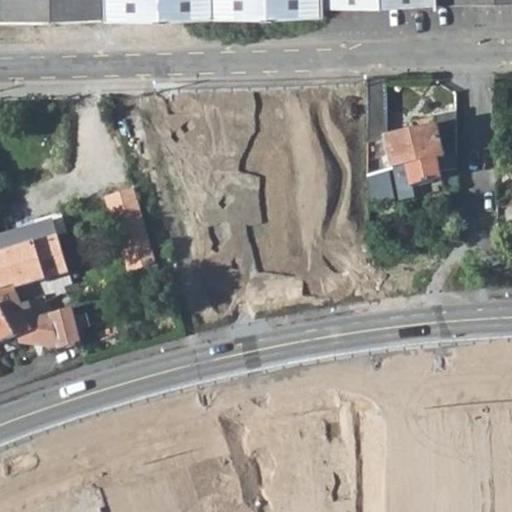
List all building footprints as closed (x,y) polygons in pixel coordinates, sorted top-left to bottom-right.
[(3,0),(4,18),(102,16),(102,0),(3,0)] [(438,2),(438,0),(106,0),(107,15),(321,11),(321,9),(321,4),(438,2)] [(457,111),(433,114),(435,125),(387,139),(384,77),(373,78),(368,78),(368,85),(368,89),(370,177),(394,169),(396,169),(407,165),(445,160),(445,154),(456,153),(458,153),(457,111)] [(396,169),(402,200),(414,197),(424,194),(433,192),(441,190),(448,189),(454,189),(460,188),(459,167),(456,153),(445,154),(445,160),(407,165),(396,169)] [(370,197),(395,197),(394,169),(370,177),(370,197)] [(137,193),(117,199),(124,226),(134,256),(151,250),(143,227),(146,225),(137,193)] [(47,236),(43,221),(15,230),(18,245),(47,236)] [(17,288),(69,267),(64,256),(54,260),(47,236),(18,245),(15,230),(0,234),(0,289),(2,294),(17,288)] [(134,256),(140,273),(158,267),(153,250),(151,250),(134,256)] [(33,334),(33,332),(22,304),(17,288),(2,294),(17,335),(20,342),(35,345),(33,334)] [(0,341),(17,335),(2,294),(0,289),(0,341)] [(43,297),(22,304),(33,332),(33,334),(53,328),(49,313),(43,297)] [(76,342),(77,347),(82,346),(70,305),(49,313),(53,328),(58,346),(76,342)]
